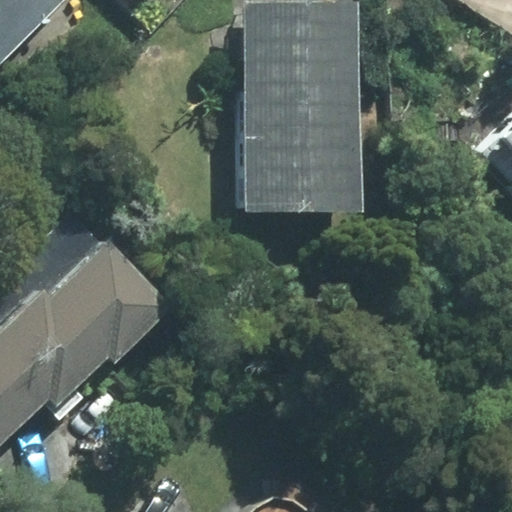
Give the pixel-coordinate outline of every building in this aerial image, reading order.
[(0,0),(0,61),(61,6),(55,0),(0,0)] [(119,0),(132,11),(142,0),(119,0)] [(338,226),(338,10),(221,10),(221,226),(338,226)] [(511,99),(454,161),(511,217),(511,99)] [(0,448),(142,313),(43,209),(0,249),(0,448)] [(324,511),(326,510),(263,472),(239,511),(324,511)]
